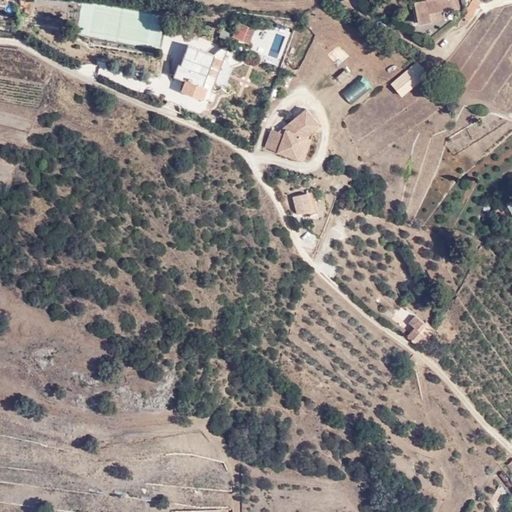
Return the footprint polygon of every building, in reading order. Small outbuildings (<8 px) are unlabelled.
[(32,0),(29,0),(20,0),(18,22),(29,24),(32,0)] [(425,12),(438,9),(454,6),(453,0),(422,0),(412,2),(416,23),(427,20),(425,12)] [(481,1),(479,0),(472,0),(466,10),(462,15),(469,19),(481,1)] [(439,17),(438,9),(425,12),(427,20),(439,17)] [(255,28),(242,23),(236,38),(249,43),(255,28)] [(215,54),(189,45),(181,64),(179,63),(174,76),(186,80),(182,91),(203,98),(207,87),(203,86),(215,54)] [(417,62),(392,83),(402,95),(427,74),(417,62)] [(319,124),(306,109),(277,132),(270,130),(265,146),(298,159),(305,136),(319,124)] [(311,138),(305,136),(298,159),(304,160),(311,138)] [(313,192),(305,194),(310,211),(317,208),(313,192)] [(310,211),(305,194),(294,196),(299,213),(310,211)] [(406,336),(416,344),(423,336),(417,331),(423,324),(412,316),(407,322),(413,327),(406,336)]
